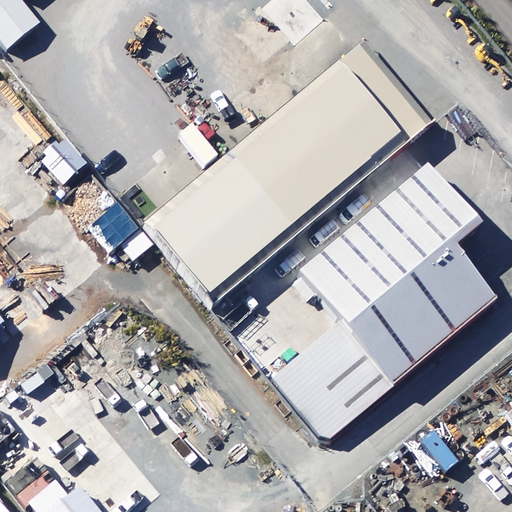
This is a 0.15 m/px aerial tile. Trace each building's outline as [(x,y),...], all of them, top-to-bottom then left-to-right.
[(407,153),(343,76),(150,234),(214,311),(407,153)] [(475,241),(430,187),(304,291),(340,334),(395,401),(506,310),(460,254),(475,241)] [(140,235),(119,211),(91,235),(112,259),(140,235)] [(0,360),(20,345),(0,320),(0,360)] [(323,460),(395,401),(340,334),(268,394),(323,460)] [(0,458),(17,479),(31,468),(0,428),(0,458)] [(97,511),(83,494),(59,511),(97,511)]
